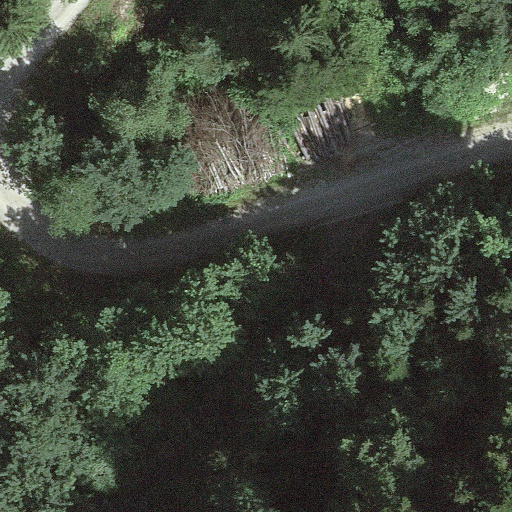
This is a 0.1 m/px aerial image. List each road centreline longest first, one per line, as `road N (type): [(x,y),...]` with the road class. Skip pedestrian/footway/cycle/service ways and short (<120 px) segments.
road 1 (track): [(0,176),(51,230),(94,244),(155,240),(412,182),(511,148)]
road 2 (track): [(128,511),(412,182)]
